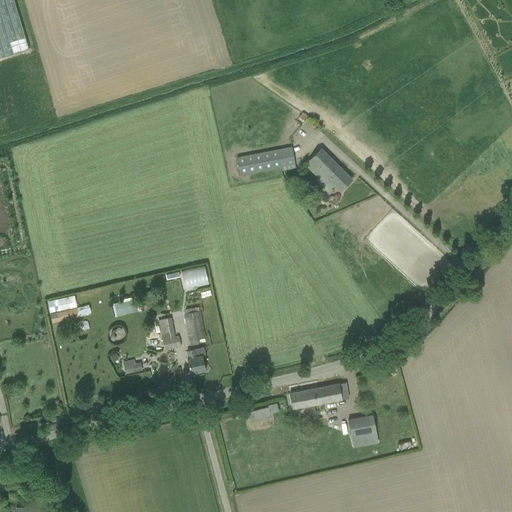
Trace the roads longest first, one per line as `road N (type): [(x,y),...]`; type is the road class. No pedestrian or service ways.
road 1 (unclassified): [(200,402),(381,352),(435,311),(511,222)]
road 2 (unclassified): [(0,451),(200,402)]
